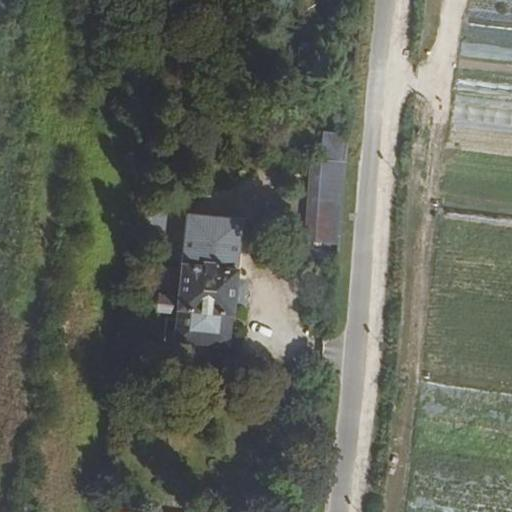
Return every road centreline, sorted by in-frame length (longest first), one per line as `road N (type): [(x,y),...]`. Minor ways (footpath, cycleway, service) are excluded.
road 1 (unclassified): [(388,0),(336,511)]
road 2 (track): [(377,81),(418,81),(441,69),(452,0)]
